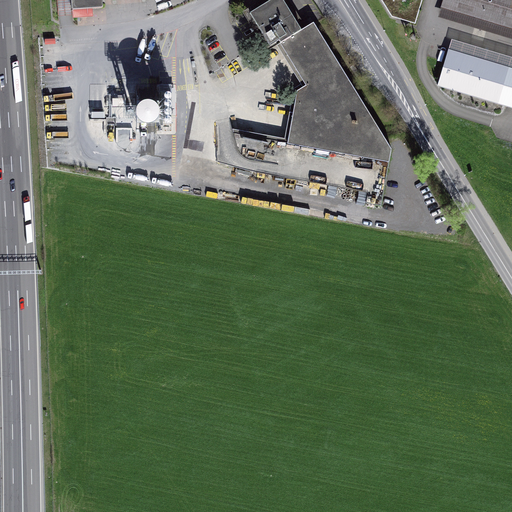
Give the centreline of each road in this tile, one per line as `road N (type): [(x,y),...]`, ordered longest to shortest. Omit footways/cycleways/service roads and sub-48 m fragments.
road 1 (unknown): [(184,15),(186,100),(151,137),(147,172),(155,180),(368,215),(404,207),(404,172)]
road 2 (motorway): [(22,467),(0,0)]
road 3 (secondary): [(511,277),(341,0)]
